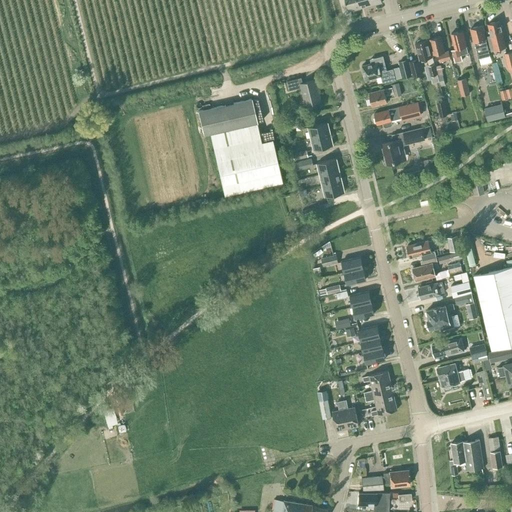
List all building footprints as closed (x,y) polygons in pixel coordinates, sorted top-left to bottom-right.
[(345,0),(348,11),(360,8),(357,0),(345,0)] [(491,51),(506,47),(499,21),(488,24),(491,35),(488,36),(491,51)] [(482,25),(470,28),(474,42),(477,52),(476,52),(478,58),(490,55),(482,25)] [(466,46),(467,46),(462,30),(451,33),(455,49),(451,50),(454,62),(462,60),(461,55),(468,53),(466,46)] [(439,61),(450,58),(448,50),(445,51),(441,36),(429,39),(433,54),(437,53),(439,61)] [(430,76),(438,75),(436,66),(435,64),(434,64),(428,39),(426,40),(424,38),(417,40),(417,42),(415,43),(420,60),(427,58),(429,65),(427,66),(430,76)] [(397,68),(386,71),(383,56),(370,59),(371,63),(362,65),(365,80),(380,76),(382,82),(401,77),(398,67),(397,67),(397,68)] [(411,75),(407,59),(398,61),(402,77),(411,75)] [(422,75),(418,59),(409,61),(413,77),(422,75)] [(436,66),(438,75),(438,74),(441,86),(446,85),(442,71),(445,70),(443,64),(436,66)] [(317,79),(302,83),(301,77),(287,81),(289,90),(301,87),(305,105),(320,101),(318,93),(320,92),(317,79)] [(470,94),(466,77),(457,80),(461,96),(470,94)] [(401,95),(399,82),(392,84),(395,96),(401,95)] [(385,95),(393,93),(391,87),(384,89),(369,93),(372,106),(387,102),(385,95)] [(507,99),(511,97),(511,90),(511,88),(499,91),(502,100),(507,99)] [(260,141),(256,122),(251,99),(198,111),(203,134),(210,133),(224,195),(282,181),(272,138),(260,141)] [(447,115),(444,100),(436,102),(440,117),(447,115)] [(392,121),(396,119),(402,118),(402,121),(421,116),(418,101),(388,109),(388,110),(374,113),(377,124),(383,123),(384,126),(385,127),(391,126),(392,124),(392,121)] [(505,117),(502,103),(484,108),(487,121),(505,117)] [(290,129),(301,127),(299,119),(288,122),(290,129)] [(311,138),(330,134),(327,122),(308,127),(311,138)] [(406,144),(425,139),(425,137),(432,136),(430,126),(403,132),(405,138),(382,144),(386,163),(406,159),(401,140),(405,139),(406,144)] [(313,150),(333,145),(330,134),(311,138),(313,150)] [(308,157),(307,150),(293,153),(294,160),(308,157)] [(442,165),(440,157),(429,159),(431,167),(442,165)] [(319,175),(339,170),(336,158),(317,163),(319,175)] [(296,171),(311,167),(309,159),(294,162),(296,171)] [(322,186),(341,181),(339,170),(319,175),(322,186)] [(475,195),(484,193),(481,179),(472,181),(475,195)] [(325,197),(344,192),(341,181),(322,186),(325,197)] [(322,211),(320,204),(302,210),(305,217),(322,211)] [(460,250),(457,235),(446,237),(449,252),(460,250)] [(422,260),(436,257),(434,251),(431,252),(428,240),(407,245),(410,257),(420,255),(422,260)] [(313,254),(315,257),(323,252),(321,248),(313,254)] [(462,258),(460,251),(438,257),(440,264),(462,258)] [(338,262),(336,254),(321,257),(323,266),(338,262)] [(345,272),(363,268),(360,257),(342,261),(345,272)] [(433,268),(438,267),(436,257),(422,260),(420,261),(421,265),(413,268),(416,280),(435,276),(435,274),(433,268)] [(462,270),(460,261),(447,265),(450,274),(462,270)] [(511,265),(474,275),(492,350),(511,345),(511,265)] [(347,284),(365,279),(363,268),(345,272),(347,284)] [(442,277),(449,275),(448,270),(440,272),(435,274),(435,276),(436,279),(442,278),(442,277)] [(464,284),(469,283),(466,272),(461,273),(462,279),(463,282),(464,282),(464,284)] [(440,293),(444,292),(441,282),(437,283),(437,282),(417,287),(420,299),(440,294),(440,293)] [(464,284),(464,282),(463,282),(450,285),(453,297),(471,292),(469,283),(464,284)] [(341,291),(340,284),(325,287),(326,288),(319,290),(320,295),(327,294),(341,291)] [(353,307),(371,302),(368,291),(350,295),(353,307)] [(474,302),(471,293),(454,297),(456,304),(468,301),(468,304),(466,304),(470,318),(478,316),(474,302)] [(356,318),(374,314),(371,302),(353,307),(356,318)] [(449,309),(454,308),(452,303),(426,310),(429,319),(427,320),(427,321),(426,323),(427,326),(429,327),(429,329),(452,323),(449,309)] [(350,325),(348,318),(335,321),(336,328),(350,325)] [(361,341),(379,337),(377,325),(358,330),(361,341)] [(347,337),(355,335),(353,327),(346,329),(347,337)] [(364,352),(382,348),(379,337),(361,341),(364,352)] [(446,355),(464,350),(460,338),(432,345),(435,357),(446,354),(446,355)] [(471,355),(476,354),(479,353),(477,344),(469,346),(471,355)] [(489,358),(488,359),(482,360),(485,370),(492,368),(490,363),(511,357),(511,346),(488,352),(489,358)] [(367,363),(385,359),(382,348),(364,352),(367,363)] [(482,360),(488,359),(486,351),(479,353),(476,354),(477,361),(482,360)] [(511,360),(503,363),(508,386),(511,384),(511,360)] [(458,381),(464,379),(462,370),(456,371),(454,363),(437,367),(440,377),(442,385),(443,385),(443,388),(450,387),(449,384),(458,381)] [(371,385),(390,381),(388,371),(369,375),(363,377),(364,381),(370,380),(371,385)] [(365,397),(392,390),(390,381),(371,385),(372,390),(363,392),(365,397)] [(376,404),(394,400),(392,390),(365,397),(366,401),(375,399),(376,404)] [(327,398),(319,399),(323,418),(331,417),(327,398)] [(347,428),(359,426),(355,407),(348,409),(346,400),(342,401),(347,428)] [(378,414),(397,410),(394,400),(376,404),(377,410),(371,411),(372,415),(378,414)] [(336,430),(347,428),(342,401),(337,402),(339,410),(332,412),(336,430)] [(433,403),(431,407),(443,413),(445,409),(433,403)] [(108,424),(119,421),(114,404),(104,407),(108,424)] [(493,468),(502,466),(497,436),(488,438),(493,468)] [(467,470),(484,468),(481,452),(479,439),(463,441),(451,443),(453,460),(450,460),(452,474),(458,474),(457,465),(457,462),(466,460),(467,470)] [(390,486),(409,484),(408,470),(389,472),(383,473),(383,476),(381,476),(381,475),(361,478),(363,491),(382,489),(382,484),(390,483),(390,486)] [(388,511),(388,492),(358,492),(357,504),(373,504),(373,511),(388,511)] [(326,511),(327,509),(312,506),(312,505),(283,500),(283,501),(274,499),(272,511),(326,511)]
